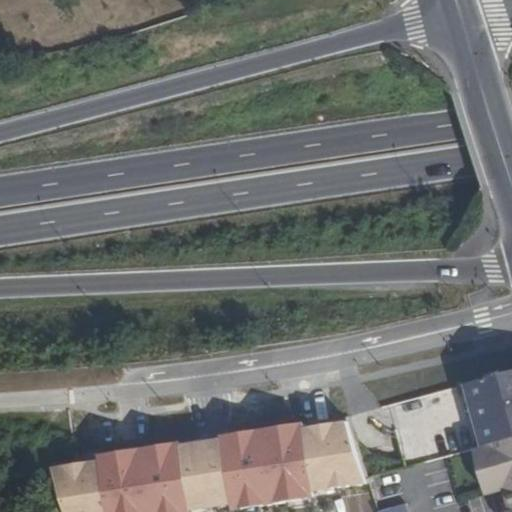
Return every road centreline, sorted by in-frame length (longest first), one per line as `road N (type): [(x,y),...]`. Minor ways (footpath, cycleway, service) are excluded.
road 1 (trunk): [(511,111),(0,191)]
road 2 (trunk): [(0,231),(511,155)]
road 3 (trunk): [(0,287),(511,266)]
road 4 (trunk): [(458,14),(0,134)]
road 5 (unclassified): [(511,313),(344,354),(206,376)]
road 6 (secondary): [(511,182),(458,14)]
